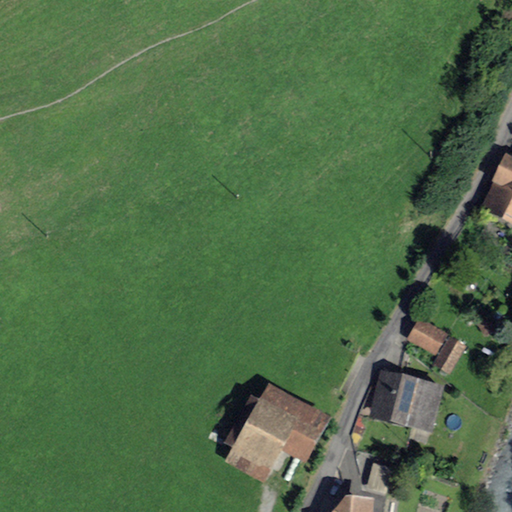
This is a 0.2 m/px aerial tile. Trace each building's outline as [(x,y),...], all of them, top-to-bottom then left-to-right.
[(511,155),(488,208),(511,219),(511,155)] [(420,325),(411,339),(435,353),(443,339),(420,325)] [(449,342),(436,364),(449,371),(462,350),(449,342)] [(386,374),(375,414),(430,429),(441,389),(386,374)] [(261,478),(282,441),(306,454),(324,422),(270,392),(232,462),(261,478)] [(366,418),(355,451),(402,465),(411,430),(366,418)]
